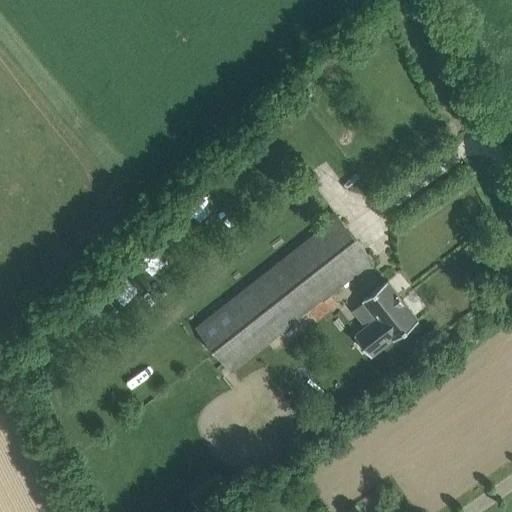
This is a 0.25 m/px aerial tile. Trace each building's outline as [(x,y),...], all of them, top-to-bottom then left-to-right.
[(269,142),(257,150),(264,160),(275,153),(269,142)] [(226,193),(239,182),(227,169),(214,181),(226,193)] [(197,326),(232,370),(372,259),(338,215),(197,326)] [(147,274),(161,258),(146,245),(132,262),(147,274)] [(117,267),(101,282),(121,303),(137,288),(117,267)] [(378,317),(356,334),(372,355),(395,338),(419,319),(388,279),(363,298),(378,317)] [(166,351),(150,360),(159,376),(175,367),(166,351)]
